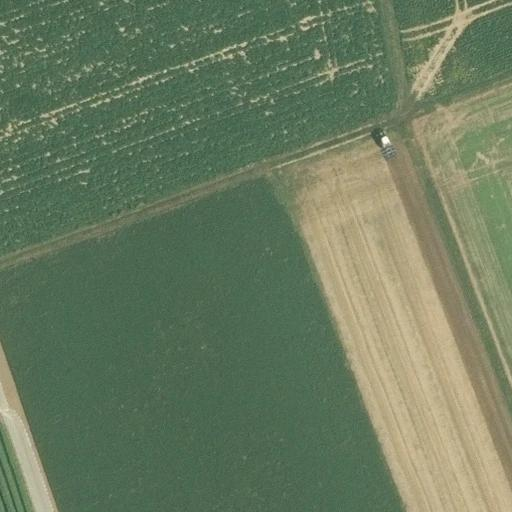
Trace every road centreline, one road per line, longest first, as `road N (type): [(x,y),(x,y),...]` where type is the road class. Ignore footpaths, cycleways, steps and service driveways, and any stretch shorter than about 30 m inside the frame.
road 1 (track): [(511,76),(0,268)]
road 2 (track): [(386,0),(406,117),(511,399)]
